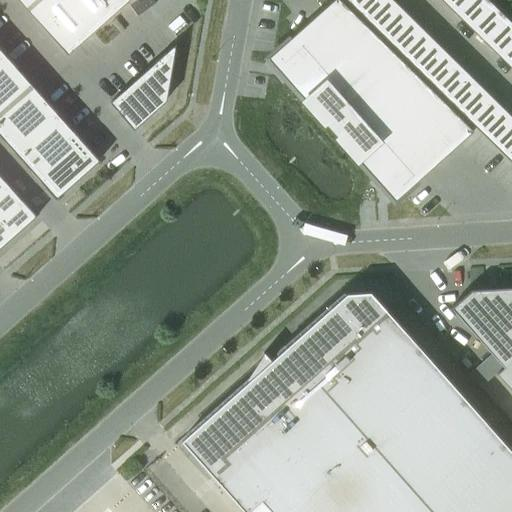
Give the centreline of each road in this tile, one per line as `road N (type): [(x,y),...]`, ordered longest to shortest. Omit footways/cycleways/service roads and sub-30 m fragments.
road 1 (unclassified): [(315,244),(17,511)]
road 2 (unclassified): [(0,322),(215,134)]
road 3 (unclassified): [(511,234),(315,244)]
road 4 (unclassified): [(215,134),(315,244)]
road 5 (unclassified): [(215,134),(243,0)]
road 6 (unknown): [(122,418),(208,511)]
